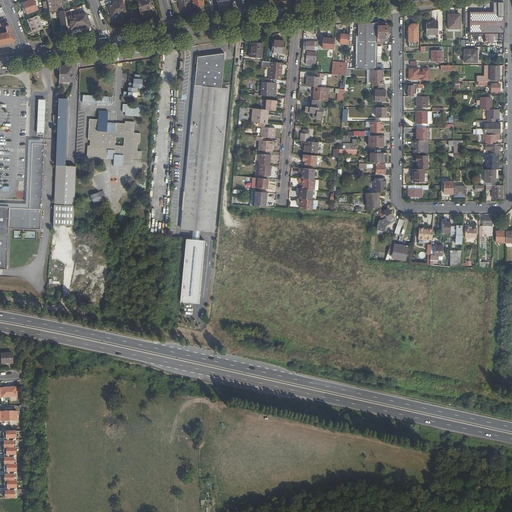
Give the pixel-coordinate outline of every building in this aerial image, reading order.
[(39,10),(35,0),(31,0),(24,3),(29,14),(39,10)] [(64,0),(48,0),(50,11),(51,12),(61,11),(64,29),(68,29),(66,12),(64,0)] [(151,0),(137,0),(140,9),(153,4),(151,0)] [(191,0),(180,0),(183,10),(193,8),(191,0)] [(216,10),(231,8),(229,0),(228,0),(215,2),(216,10)] [(122,1),(109,6),(113,16),(126,11),(122,1)] [(497,35),(504,35),(504,4),(498,4),(498,10),(470,10),(470,35),(485,35),(485,44),(494,44),(494,41),(497,41),(497,35)] [(0,44),(1,45),(14,42),(15,42),(16,39),(7,19),(0,21),(0,33),(0,34),(0,33),(0,17),(6,15),(5,12),(0,13),(0,44)] [(71,16),(73,28),(91,26),(87,13),(71,16)] [(44,29),(38,15),(29,19),(34,33),(44,29)] [(461,16),(449,16),(449,30),(461,30),(461,16)] [(355,70),(364,70),(377,70),(377,64),(377,59),(377,40),(387,40),(387,24),(377,24),(377,23),(358,26),(358,36),(356,36),(355,70)] [(438,24),(427,23),(427,36),(438,36),(438,24)] [(414,54),(420,54),(421,54),(424,54),(424,48),(421,48),(421,49),(418,49),(418,26),(412,26),(409,29),(409,49),(414,49),(414,54)] [(339,46),(349,47),(350,36),(340,35),(339,46)] [(327,40),(323,39),(322,50),(334,50),(335,40),(330,40),(330,38),(327,38),(327,40)] [(284,42),(273,41),(272,53),(283,54),(284,42)] [(262,59),(263,45),(250,43),(249,58),(262,59)] [(303,47),(302,51),(315,52),(314,43),(306,43),(303,44),(303,47)] [(477,51),(464,51),(464,64),(477,64),(477,51)] [(443,53),(432,53),(432,63),(443,64),(443,53)] [(226,54),(210,56),(206,57),(198,57),(198,64),(196,77),(193,107),(193,117),(189,158),(186,198),(182,230),(212,233),(214,215),(216,195),(218,166),(219,164),(222,164),(223,157),(226,127),(222,126),(222,124),(226,94),(226,90),(222,89),(224,70),(226,54)] [(281,81),(283,64),(265,63),(263,62),(263,65),(263,66),(262,68),(271,69),(270,80),(281,81)] [(332,75),(346,77),(347,71),(347,64),(333,62),(332,75)] [(64,82),(70,82),(74,82),(75,64),(61,66),(60,83),(61,83),(61,81),(64,82)] [(486,82),(479,82),(479,87),(490,87),(490,82),(499,82),(499,68),(491,68),(491,74),(490,74),(490,77),(489,77),(489,79),(486,79),(486,82)] [(176,71),(170,70),(170,71),(170,76),(169,84),(168,97),(178,98),(179,79),(175,78),(176,71)] [(419,70),(409,70),(409,81),(419,81),(419,78),(423,78),(423,81),(429,81),(429,78),(430,78),(430,73),(429,73),(429,70),(423,70),(423,74),(419,73),(419,70)] [(377,71),(371,71),(371,85),(378,85),(384,85),(384,81),(382,81),(383,71),(377,71)] [(324,79),(325,75),(315,74),(315,78),(307,77),(307,87),(314,88),(320,88),(321,78),(324,79)] [(128,97),(132,98),(138,98),(139,89),(143,90),(144,80),(141,80),(141,76),(136,76),(136,80),(134,80),(134,84),(130,84),(129,92),(125,92),(124,97),(128,97)] [(263,83),(261,97),(271,98),(272,93),(276,93),(277,85),(272,84),(271,84),(263,83)] [(501,84),(492,84),(492,94),(501,94),(501,84)] [(423,85),(414,85),(414,87),(407,86),(406,98),(413,98),(414,89),(423,89),(423,85)] [(338,104),(344,104),(345,91),(336,90),(335,94),(339,95),(338,104)] [(314,92),(313,101),(312,101),(312,108),(306,108),(306,114),(312,114),(312,118),(317,119),(322,119),(323,109),(321,109),(321,102),(324,102),(326,93),(314,92)] [(68,98),(64,98),(62,98),(59,98),(59,100),(58,126),(57,152),(57,161),(65,161),(66,152),(67,133),(68,112),(68,98)] [(428,98),(416,98),(416,109),(428,108),(428,98)] [(488,110),(488,122),(495,122),(495,120),(499,120),(499,110),(491,110),(492,98),(481,98),(480,110),(488,110)] [(252,121),(252,124),(258,124),(258,128),(261,128),(260,138),(257,138),(256,142),(259,142),(259,152),(272,153),(273,143),(266,142),(266,139),(274,139),(275,129),(268,129),(268,125),(267,125),(268,111),(276,112),(277,102),(267,101),(266,111),(253,110),(253,118),(252,121)] [(122,112),(125,112),(125,116),(141,116),(141,112),(144,112),(144,105),(122,104),(122,112)] [(240,109),(238,122),(239,122),(248,123),(248,118),(244,118),(245,109),(240,109)] [(387,109),(376,109),(376,118),(387,118),(387,109)] [(427,113),(417,112),(417,125),(427,125),(427,113)] [(108,121),(98,121),(96,121),(89,120),(88,141),(90,141),(90,147),(88,147),(87,159),(102,159),(108,160),(108,158),(115,158),(114,160),(114,167),(119,167),(123,167),(124,163),(133,163),(133,159),(142,160),(142,152),(138,152),(138,144),(141,144),(141,135),(141,134),(140,134),(135,134),(135,123),(125,123),(125,124),(117,124),(117,126),(108,126),(108,123),(108,121)] [(382,121),(370,121),(370,131),(370,132),(383,132),(383,125),(382,125),(382,121)] [(500,135),(500,124),(498,125),(494,125),(488,125),(485,125),(485,131),(476,131),(476,135),(484,135),(491,135),(492,135),(500,135)] [(300,142),(302,142),(301,146),(305,147),(304,153),(317,154),(317,153),(318,149),(318,143),(308,142),(309,132),(303,131),(303,134),(301,134),(300,142)] [(384,137),(381,137),(381,135),(371,135),(371,137),(369,137),(369,147),(384,147),(384,137)] [(485,170),(485,183),(496,183),(496,170),(499,170),(499,149),(500,149),(500,144),(498,144),(496,144),(496,141),(498,141),(499,141),(499,135),(491,135),(484,135),(484,159),(487,159),(486,165),(484,165),(484,170),(485,170)] [(340,145),(339,150),(358,151),(358,136),(341,136),(340,145)] [(423,141),(412,141),(412,145),(414,145),(414,149),(414,154),(423,154),(423,141)] [(0,268),(7,268),(8,228),(41,229),(43,144),(32,143),(29,208),(0,206),(0,268)] [(371,153),(370,164),(378,164),(378,163),(387,163),(388,153),(371,153)] [(316,156),(303,154),(302,160),(304,160),(304,164),(315,165),(316,156)] [(260,155),(259,166),(261,166),(259,176),(260,176),(260,179),(258,179),(257,189),(267,191),(268,180),(270,180),(270,178),(271,178),(271,171),(270,171),(271,167),(269,167),(270,162),(271,162),(271,156),(260,155)] [(418,163),(418,170),(414,170),(414,183),(424,183),(424,170),(428,170),(428,157),(416,156),(416,163),(418,163)] [(73,224),(77,161),(65,161),(57,161),(53,226),(73,224)] [(391,168),(391,164),(385,164),(385,166),(376,166),(376,176),(385,176),(385,168),(391,168)] [(314,171),(299,169),(299,174),(302,174),(302,180),(299,179),(299,184),(303,184),(302,190),(297,189),(297,194),(300,194),(300,200),(298,199),(297,204),(301,205),(300,210),(312,211),(313,201),(312,201),(313,191),(314,191),(315,181),(313,181),(314,171)] [(372,180),(373,194),(366,194),(367,209),(379,208),(379,193),(387,193),(386,179),(372,180)] [(445,195),(454,195),(454,198),(466,198),(466,188),(454,188),(454,183),(445,183),(445,195)] [(428,186),(409,186),(408,198),(421,198),(422,191),(428,191),(428,186)] [(493,199),(502,199),(502,186),(487,186),(487,192),(493,192),(493,199)] [(104,192),(99,194),(95,195),(91,196),(93,205),(96,204),(98,209),(102,207),(101,203),(102,202),(101,198),(106,196),(104,192)] [(267,194),(252,193),(251,201),(253,202),(253,207),(255,207),(265,208),(267,194)] [(352,203),(352,211),(361,211),(361,207),(364,207),(364,203),(352,203)] [(394,218),(388,209),(379,215),(381,218),(383,217),(384,218),(387,217),(389,221),(394,218)] [(483,225),(480,225),(480,236),(483,236),(483,233),(493,233),(493,217),(483,217),(483,225)] [(442,220),(442,231),(450,231),(450,229),(450,220),(442,220)] [(471,228),(471,227),(465,227),(465,238),(477,238),(477,228),(471,228)] [(432,241),(433,230),(427,229),(427,230),(424,230),(424,229),(424,228),(419,228),(418,239),(432,241)] [(511,232),(506,232),(496,232),(496,242),(502,242),(511,242),(511,233),(511,232)] [(205,240),(186,238),(180,301),(199,303),(205,240)] [(402,246),(391,244),(388,254),(393,255),(402,257),(401,260),(405,261),(406,258),(408,248),(403,247),(402,246)] [(451,251),(450,267),(462,267),(462,251),(451,251)] [(16,354),(5,355),(5,364),(16,364),(16,354)] [(18,387),(0,388),(0,398),(18,397),(18,387)] [(0,421),(18,421),(18,411),(0,411),(0,421)] [(17,431),(5,431),(6,498),(17,498),(17,431)]
